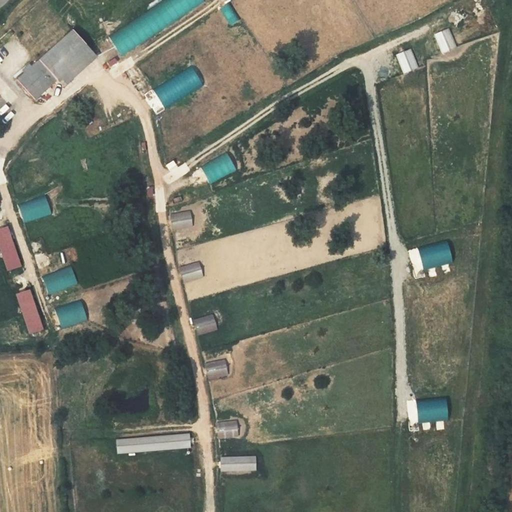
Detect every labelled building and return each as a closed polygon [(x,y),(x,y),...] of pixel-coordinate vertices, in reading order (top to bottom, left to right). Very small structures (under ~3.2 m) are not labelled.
[(201,0),(161,0),(107,38),(121,58),(203,1),(201,0)] [(449,27),(434,32),(441,53),(456,47),(449,27)] [(70,33),(51,50),(68,70),(88,52),(70,33)] [(394,54),(402,73),(417,66),(409,48),(394,54)] [(51,50),(17,82),(34,101),(57,81),(56,81),(64,74),(70,81),(74,78),(67,71),(68,70),(51,50)] [(164,109),(202,84),(190,65),(151,89),(164,109)] [(64,74),(56,81),(57,81),(63,88),(70,81),(64,74)] [(208,183),(235,170),(226,152),(199,165),(208,183)] [(176,163),(168,166),(173,178),(189,172),(186,164),(177,167),(176,163)] [(45,194),(17,204),(23,222),(51,213),(45,194)] [(190,213),(171,216),(174,230),(192,226),(190,213)] [(6,226),(0,228),(0,248),(8,270),(21,266),(6,226)] [(199,263),(181,268),(185,281),(202,277),(199,263)] [(48,295),(77,284),(70,264),(40,275),(48,295)] [(29,289),(16,294),(30,333),(43,329),(29,289)] [(60,329),(87,321),(80,299),(53,308),(60,329)] [(213,314),(195,318),(198,331),(216,327),(213,314)] [(223,361),(205,366),(209,379),(227,374),(223,361)] [(235,420),(217,422),(218,436),(237,434),(235,420)] [(188,434),(117,439),(117,453),(189,448),(188,434)] [(255,457),(221,458),(221,472),(255,470),(255,457)]
